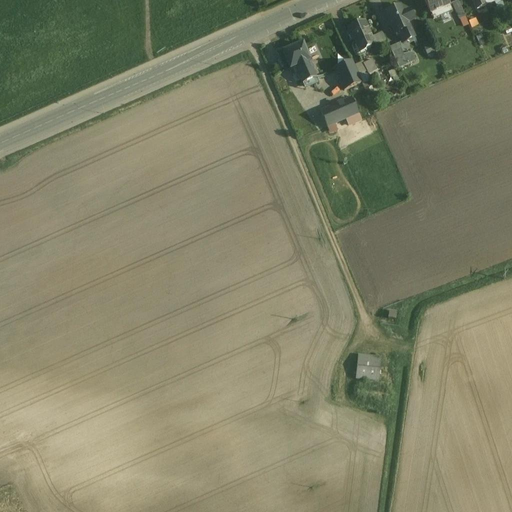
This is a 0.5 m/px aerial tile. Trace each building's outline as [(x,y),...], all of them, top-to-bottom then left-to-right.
[(446,0),(423,0),(430,15),(434,13),(436,19),(452,12),(446,0)] [(470,0),(476,12),(485,7),(481,0),(470,0)] [(499,0),(492,0),(495,6),(495,5),(497,9),(503,7),(499,0)] [(458,2),(451,5),(458,21),(465,18),(458,2)] [(414,39),(400,8),(385,14),(392,30),(396,28),(402,44),(414,39)] [(364,23),(347,31),(354,45),(351,46),(355,56),(357,57),(365,53),(365,51),(370,49),(371,47),(367,40),(371,38),(364,23)] [(302,45),(283,54),(290,71),(295,69),(302,85),(316,79),(309,63),(309,62),(302,45)] [(431,48),(424,51),(426,56),(434,53),(431,48)] [(400,50),(391,53),(398,70),(407,66),(400,50)] [(357,66),(360,74),(367,71),(369,76),(378,72),(373,59),(357,66)] [(351,62),(334,70),(344,92),(346,91),(355,87),(361,85),(351,62)] [(355,87),(346,91),(348,95),(352,95),(357,93),(355,87)] [(351,100),(320,114),(326,128),(358,115),(351,100)] [(396,314),(389,313),(387,320),(395,321),(396,314)] [(381,359),(357,357),(355,376),(379,379),(381,359)]
